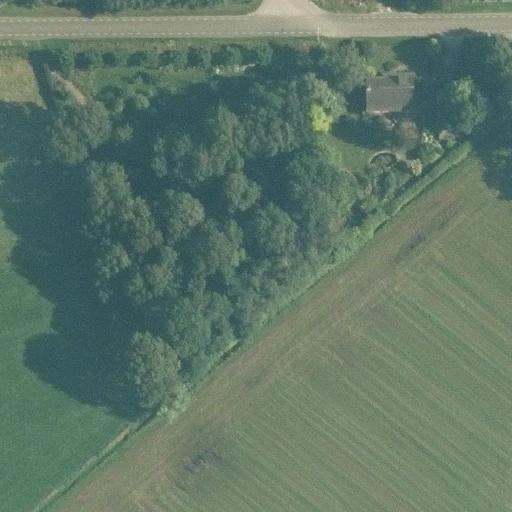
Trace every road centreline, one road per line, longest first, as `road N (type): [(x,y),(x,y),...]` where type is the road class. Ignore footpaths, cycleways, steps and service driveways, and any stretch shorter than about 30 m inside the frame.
road 1 (tertiary): [(0,26),(287,25)]
road 2 (tertiary): [(287,25),(511,23)]
